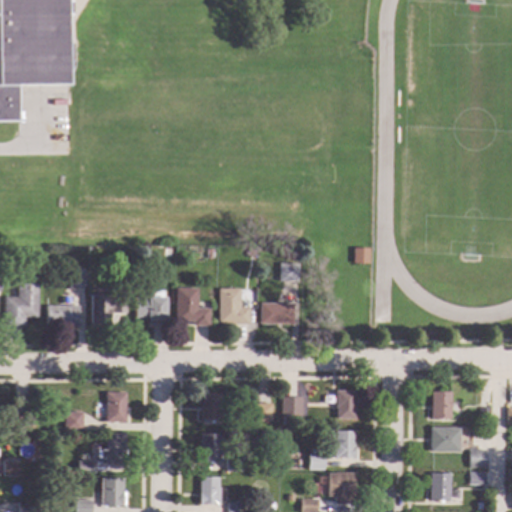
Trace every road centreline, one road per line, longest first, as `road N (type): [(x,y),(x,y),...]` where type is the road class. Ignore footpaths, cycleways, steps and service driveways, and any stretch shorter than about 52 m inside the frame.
road 1 (residential): [(511,359),(0,366)]
road 2 (residential): [(391,360),(388,511)]
road 3 (residential): [(162,364),(158,511)]
